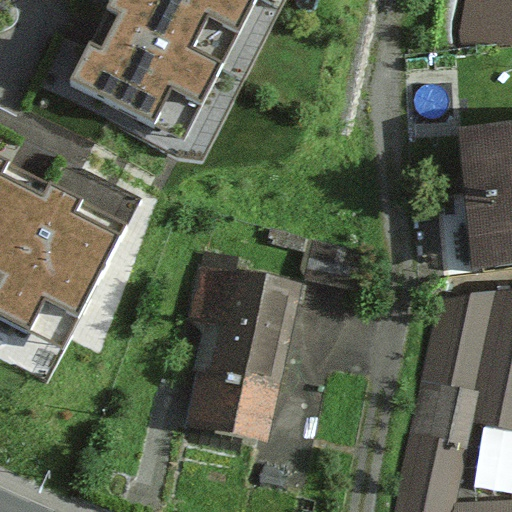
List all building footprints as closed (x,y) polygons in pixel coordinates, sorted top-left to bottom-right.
[(246,0),(120,0),(110,21),(122,27),(190,63),(209,26),(239,42),(258,6),(246,0)] [(190,63),(122,27),(103,65),(91,59),(74,91),(153,133),(171,99),(201,114),(220,78),(190,63)] [(511,132),(461,138),(476,283),(511,279),(511,132)] [(0,290),(3,292),(45,213),(2,190),(9,178),(0,173),(0,290)] [(78,332),(121,252),(75,228),(82,216),(52,200),(45,213),(3,292),(0,298),(0,329),(31,346),(47,316),(78,332)] [(306,293),(201,268),(188,324),(214,331),(191,431),(269,449),(306,293)] [(453,291),(394,505),(418,511),(454,511),(485,400),(511,407),(511,322),(507,322),(511,307),(453,291)]
